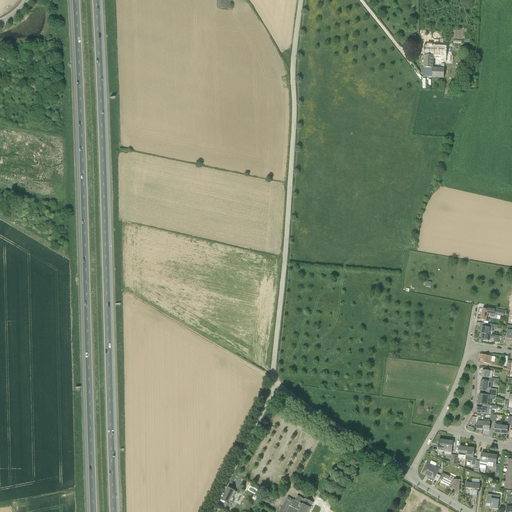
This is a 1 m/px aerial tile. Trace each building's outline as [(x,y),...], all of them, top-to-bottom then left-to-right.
[(444,61),(445,48),(424,48),(423,77),(444,78),(444,68),(444,64),(441,64),(441,68),(433,68),(433,57),(440,57),(440,61),(444,61)] [(488,308),(487,309),(483,308),(481,320),(486,321),(487,316),(493,317),(494,315),(504,316),(505,311),(495,309),(488,308)] [(482,327),(481,333),(489,334),(490,331),(492,331),(493,328),(498,329),(498,325),(487,324),(486,327),(482,327)] [(494,341),(495,341),(498,342),(499,336),(490,335),(489,334),(481,333),(481,339),(482,340),(489,341),(489,338),(494,338),(494,341)] [(482,363),(490,364),(492,356),(479,354),(479,359),(483,360),(482,363)] [(489,371),(482,370),(481,377),(488,378),(489,371)] [(487,391),(487,395),(489,396),(495,397),(496,393),(493,392),(494,389),(491,389),(492,382),(489,381),(481,380),(480,390),(487,391)] [(489,396),(487,395),(485,395),(479,394),(478,404),(482,404),(482,408),(489,409),(489,405),(488,405),(489,396)] [(437,451),(444,452),(446,440),(439,440),(437,451)] [(453,441),(446,440),(444,452),(451,453),(453,441)] [(461,459),(465,459),(467,447),(459,446),(458,455),(462,455),(461,459)] [(473,457),(475,448),(467,447),(465,459),(470,460),(470,456),(473,457)] [(480,461),(488,462),(489,454),(481,453),(481,457),(480,457),(480,461)] [(488,462),(493,463),(496,463),(497,455),(489,454),(488,462)] [(427,477),(428,477),(434,480),(439,469),(426,463),(422,472),(428,475),(427,477)] [(442,480),(441,483),(447,486),(447,487),(450,488),(451,485),(455,487),(454,491),(459,491),(461,480),(454,479),(450,477),(442,473),(439,479),(442,480)] [(466,482),(466,486),(468,486),(468,488),(472,489),(471,495),(477,496),(478,489),(479,490),(480,484),(466,482)] [(233,499),(233,498),(235,499),(238,492),(229,488),(223,499),(226,500),(223,506),(229,509),(231,505),(230,505),(231,503),(232,503),(234,500),(233,499)] [(497,496),(492,495),(487,494),(486,503),(491,504),(490,508),(498,509),(499,499),(497,499),(497,496)] [(308,511),(313,503),(305,499),(297,496),(295,498),(295,500),(288,497),(282,508),(281,507),(279,511),(280,511),(279,511),(308,511)]
